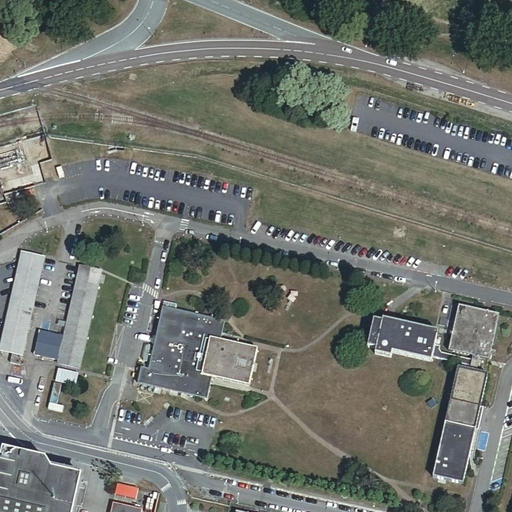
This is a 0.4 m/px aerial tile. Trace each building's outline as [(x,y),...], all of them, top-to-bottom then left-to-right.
[(22,357),(44,260),(24,255),(2,353),(22,357)] [(57,366),(79,371),(101,273),(80,268),(64,338),(40,333),(35,357),(58,362),(57,366)] [(500,317),(459,308),(450,353),(473,357),(472,360),(443,354),(441,350),(441,347),(436,346),(439,332),(384,320),(384,323),(375,321),(369,348),(377,350),(376,355),(393,358),(394,354),(432,362),(433,358),(471,366),(470,371),(457,369),(433,480),(465,487),(489,374),(477,372),(480,359),(490,361),(500,317)] [(226,323),(163,309),(149,371),(142,369),(138,385),(208,401),(213,378),(249,386),(258,349),(222,341),(226,323)] [(22,359),(12,357),(10,365),(20,367),(22,359)] [(79,375),(59,370),(56,382),(76,387),(79,375)] [(61,386),(53,385),(48,410),(63,413),(64,408),(56,406),(61,386)] [(78,511),(86,473),(57,467),(51,458),(7,448),(5,456),(0,455),(0,511),(78,511)] [(157,511),(161,494),(119,486),(113,511),(157,511)]
